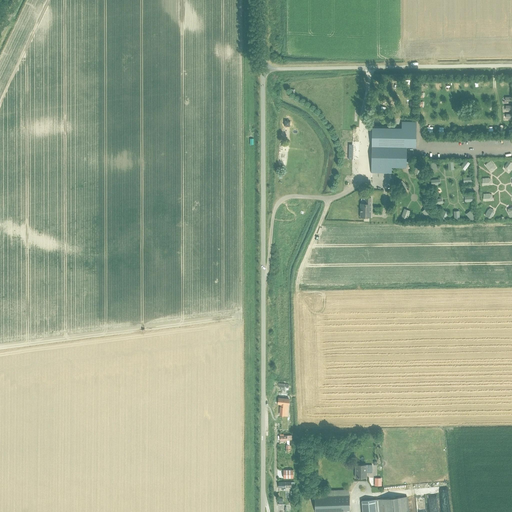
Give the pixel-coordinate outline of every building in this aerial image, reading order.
[(372,146),(372,147),(407,147),(416,148),(416,122),(415,122),(402,122),(401,122),(401,128),(372,127),(372,128),(372,146)] [(407,147),(372,147),(371,167),(371,173),(391,173),(391,167),(407,168),(407,147)] [(463,169),(468,161),(465,159),(459,166),(463,169)] [(366,203),(361,203),(361,217),(371,217),(371,197),(366,197),(366,203)] [(279,397),(278,404),(281,404),(281,407),(280,407),(280,415),(288,415),(288,411),(287,411),(287,408),(288,408),(288,404),(289,404),(289,398),(279,397)] [(366,465),(356,465),(356,478),(367,478),(367,472),(372,472),(372,465),(366,465)] [(293,470),(283,470),(284,478),(294,478),(293,470)] [(428,511),(436,511),(435,494),(427,495),(428,511)] [(315,497),(315,511),(350,510),(350,495),(315,497)] [(408,511),(407,496),(362,501),(362,511),(408,511)]
